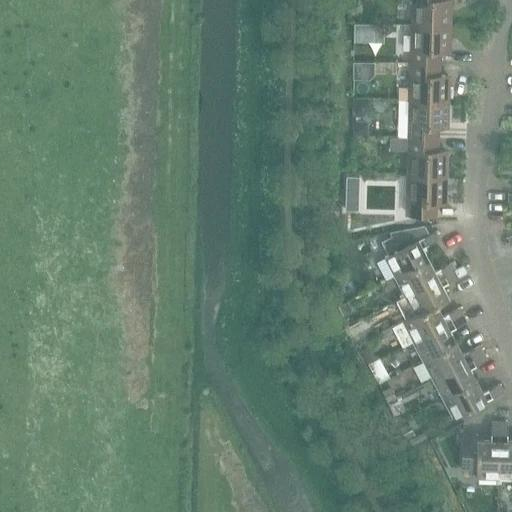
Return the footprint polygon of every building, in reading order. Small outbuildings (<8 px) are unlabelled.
[(413,0),(413,24),(449,25),(449,0),(413,0)] [(359,4),(358,20),(370,21),(371,5),(359,4)] [(448,50),(449,25),(413,24),(412,62),(438,62),(438,50),(448,50)] [(438,74),(438,62),(412,62),(411,100),(447,100),(448,74),(438,74)] [(447,126),(447,100),(411,100),(410,137),(436,138),(436,126),(447,126)] [(436,150),(436,138),(410,137),(409,175),(445,176),(446,150),(436,150)] [(445,201),(445,176),(409,175),(408,213),(434,213),(434,201),(445,201)] [(385,281),(395,276),(428,258),(422,246),(439,237),(435,230),(424,235),(421,229),(410,235),(408,232),(391,241),(396,250),(385,256),(375,261),(385,281)] [(399,297),(455,267),(452,261),(435,270),(428,258),(395,276),(403,291),(397,294),(399,297)] [(394,299),(395,302),(406,318),(436,303),(449,296),(443,284),(462,272),(459,264),(455,267),(399,297),(394,299)] [(442,315),(436,303),(403,320),(411,336),(405,339),(407,342),(463,313),(459,306),(442,315)] [(423,359),(456,341),(449,329),(466,320),(463,313),(407,342),(408,345),(414,342),(423,359)] [(427,381),(483,351),(479,344),(462,353),(456,341),(423,359),(431,374),(425,377),(427,381)] [(443,397),(476,379),(470,367),(486,358),(483,351),(427,381),(428,383),(434,380),(443,397)] [(476,379),(443,397),(451,412),(446,415),(447,418),(453,415),(453,416),(503,390),(499,383),(483,392),(476,379)] [(497,478),(499,421),(491,421),(491,440),(477,440),(477,435),(461,434),(460,469),(475,470),(475,477),(497,478)] [(511,478),(511,440),(506,441),(507,422),(499,421),(497,478),(511,478)]
